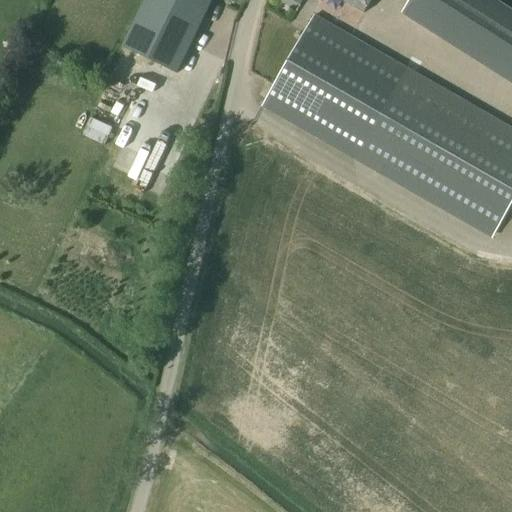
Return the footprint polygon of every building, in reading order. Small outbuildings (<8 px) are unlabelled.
[(146,0),(123,48),(177,74),(213,1),(212,1),(213,0),(146,0)] [(318,0),(322,2),(323,0),(341,0),(365,13),(372,0),(318,0)] [(511,11),(494,0),(412,0),(403,14),(420,25),(488,67),(511,82),(511,11)] [(263,106),(490,239),(511,200),(511,133),(315,18),(263,106)] [(111,80),(101,99),(127,112),(136,92),(111,80)] [(184,147),(201,98),(192,95),(175,144),(184,147)]
